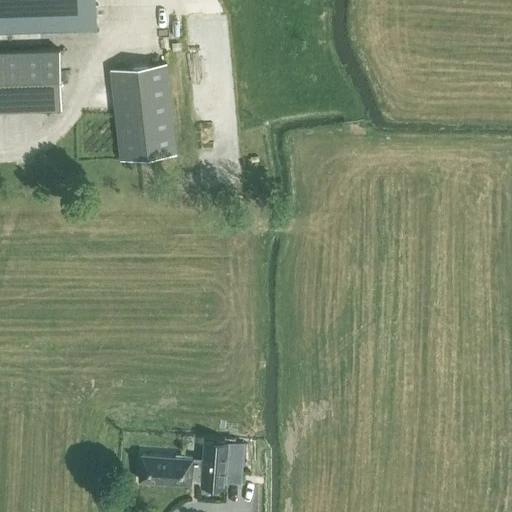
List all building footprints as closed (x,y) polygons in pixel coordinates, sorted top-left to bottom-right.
[(0,0),(0,108),(62,106),(60,49),(0,50),(0,30),(96,27),(94,0),(0,0)] [(263,48),(319,31),(309,0),(244,0),(236,3),(245,30),(257,27),(263,48)] [(120,158),(176,152),(167,63),(111,69),(120,158)] [(98,210),(123,209),(123,192),(97,192),(98,210)] [(225,486),(229,442),(206,440),(205,459),(194,458),(194,457),(142,453),(140,479),(191,483),(192,472),(203,473),(202,484),(225,486)]
